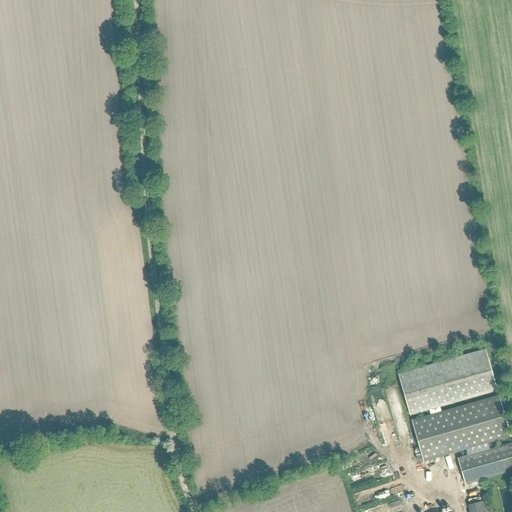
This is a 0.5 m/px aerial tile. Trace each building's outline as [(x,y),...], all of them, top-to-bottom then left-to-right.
[(411,420),(423,461),(510,436),(498,395),(440,411),(439,406),(497,390),(485,348),(398,374),(409,415),(429,409),(430,414),(411,420)] [(390,389),(383,390),(383,398),(391,398),(390,389)] [(511,470),(511,442),(457,458),(465,484),(511,470)] [(384,463),(386,470),(399,467),(397,457),(390,459),(391,461),(384,463)] [(356,472),(358,486),(370,485),(369,477),(366,478),(365,471),(356,472)] [(398,474),(370,482),(372,487),(400,479),(398,474)] [(391,497),(367,502),(369,511),(393,506),(391,497)] [(469,511),(487,511),(484,501),(468,505),(469,511)]
